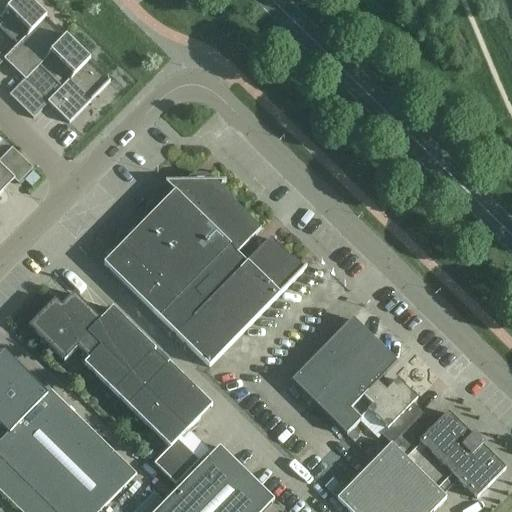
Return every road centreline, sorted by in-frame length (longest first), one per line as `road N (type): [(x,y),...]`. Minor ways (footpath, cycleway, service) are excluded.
road 1 (unclassified): [(511,388),(213,94),(164,102),(80,188)]
road 2 (tertiary): [(511,237),(270,0)]
